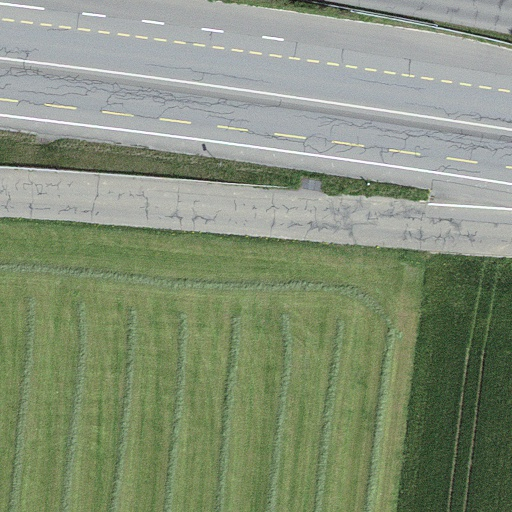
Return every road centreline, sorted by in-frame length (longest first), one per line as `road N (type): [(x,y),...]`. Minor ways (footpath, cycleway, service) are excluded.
road 1 (unclassified): [(0,202),(511,245)]
road 2 (primary): [(188,83),(511,134)]
road 3 (primary): [(0,60),(188,83)]
road 4 (unclassified): [(188,83),(18,0)]
